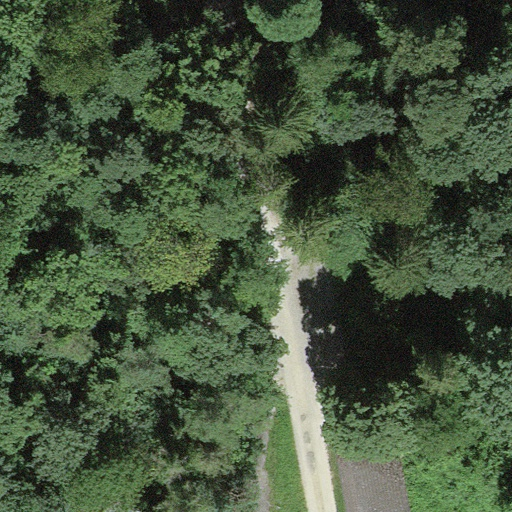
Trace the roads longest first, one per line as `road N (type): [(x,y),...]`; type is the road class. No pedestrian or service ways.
road 1 (track): [(121,511),(126,261),(145,129),(168,31),(185,0)]
road 2 (track): [(316,511),(277,336)]
